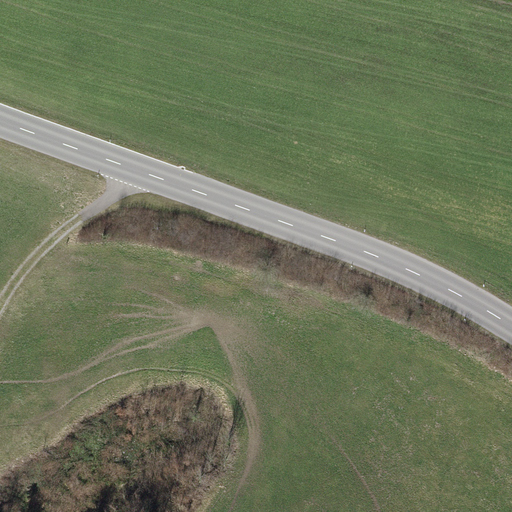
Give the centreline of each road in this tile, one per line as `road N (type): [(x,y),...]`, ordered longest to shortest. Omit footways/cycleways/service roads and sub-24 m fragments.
road 1 (tertiary): [(511,325),(378,255),(0,121)]
road 2 (track): [(151,177),(66,229),(13,285),(0,319)]
